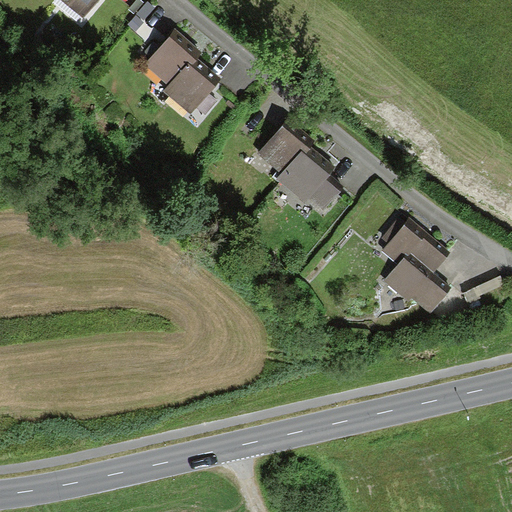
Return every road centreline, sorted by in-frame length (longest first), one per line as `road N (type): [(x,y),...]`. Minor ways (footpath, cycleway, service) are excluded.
road 1 (secondary): [(511,382),(0,493)]
road 2 (residential): [(175,0),(392,180),(511,265)]
